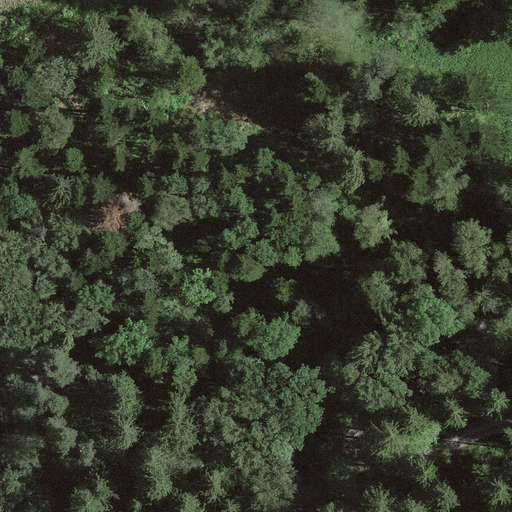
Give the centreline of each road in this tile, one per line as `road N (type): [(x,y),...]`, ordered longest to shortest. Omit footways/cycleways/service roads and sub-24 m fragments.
road 1 (track): [(511,302),(293,511)]
road 2 (track): [(511,419),(458,434),(379,484),(328,483)]
